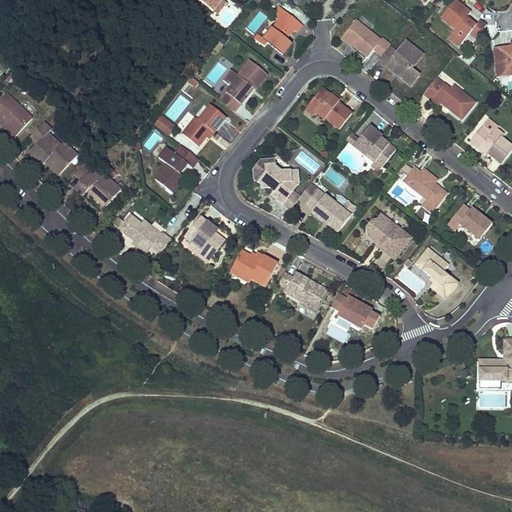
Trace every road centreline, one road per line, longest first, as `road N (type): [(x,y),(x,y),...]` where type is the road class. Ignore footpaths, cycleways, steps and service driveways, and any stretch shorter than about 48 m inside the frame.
road 1 (track): [(0,508),(73,416),(125,389),(250,400),(511,497)]
road 2 (residential): [(0,180),(105,277),(168,319),(306,384),(340,386),(425,353)]
road 3 (residential): [(416,335),(321,368),(222,325),(84,236),(0,154)]
road 4 (residential): [(416,335),(398,295),(238,205),(225,183),(303,68),(327,63)]
road 5 (residential): [(327,63),(511,199)]
road 6 (residential): [(511,249),(455,320),(416,335)]
